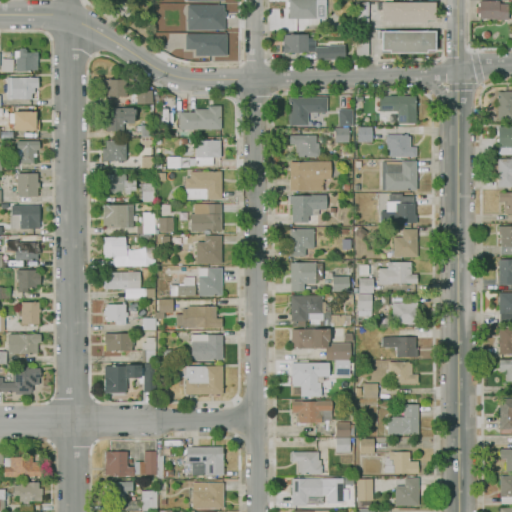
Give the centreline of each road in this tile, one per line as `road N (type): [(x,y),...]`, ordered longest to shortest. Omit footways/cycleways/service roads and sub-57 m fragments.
road 1 (residential): [(511,69),(197,79),(153,66),(71,18),(0,14)]
road 2 (residential): [(252,0),(257,511)]
road 3 (residential): [(458,511),(457,0)]
road 4 (residential): [(71,0),(72,511)]
road 5 (residential): [(256,419),(0,421)]
